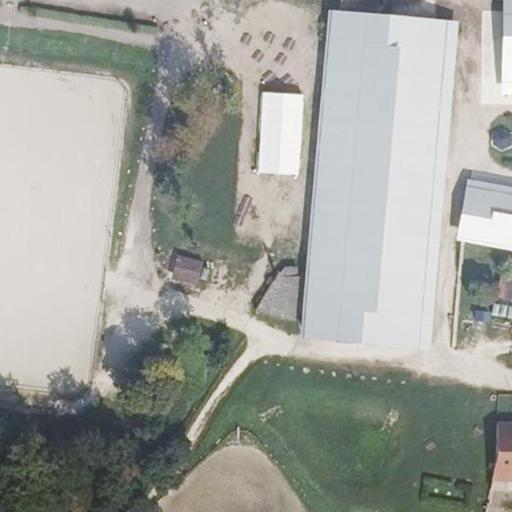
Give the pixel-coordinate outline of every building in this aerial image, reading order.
[(511,0),(501,0),(501,97),(511,97),(511,191),(466,182),(454,244),(511,254),(511,0)] [(340,10),(329,9),(299,342),(429,354),(458,19),(340,10)] [(303,96),(260,94),(256,174),(299,176),(303,96)] [(511,133),(502,128),(493,133),(493,144),(502,150),(511,144),(511,133)] [(205,262),(177,255),(171,279),(198,286),(205,262)] [(295,268),(286,267),(278,279),(293,281),(295,268)] [(292,286),(275,283),(252,316),(287,321),(292,286)] [(511,425),(498,425),(497,471),(511,471),(511,425)]
